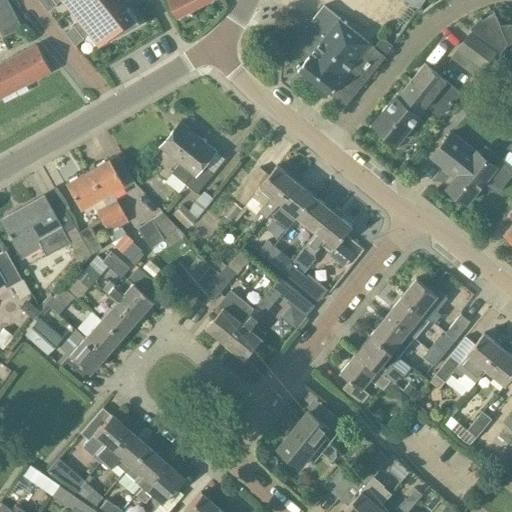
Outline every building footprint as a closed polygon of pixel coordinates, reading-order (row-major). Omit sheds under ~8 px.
[(0,14),(13,8),(8,0),(4,0),(0,2),(0,14)] [(48,10),(57,3),(54,0),(48,0),(43,4),(48,10)] [(83,0),(74,8),(87,24),(118,0),(83,0)] [(119,0),(118,0),(87,24),(102,42),(113,33),(115,36),(141,22),(128,6),(125,8),(119,0)] [(171,0),(180,16),(181,15),(181,14),(206,0),(171,0)] [(324,5),(283,55),(345,105),(386,55),(394,45),(382,37),(375,46),(324,5)] [(0,26),(18,17),(13,8),(0,14),(0,26)] [(471,26),(470,27),(503,53),(503,52),(501,50),(507,43),(508,45),(509,44),(509,43),(501,25),(495,8),(494,9),(494,12),(483,18),(481,16),(482,19),(473,29),(471,26)] [(23,27),(18,17),(0,26),(0,28),(5,37),(23,27)] [(511,23),(501,25),(509,43),(511,42),(511,23)] [(65,32),(70,38),(79,31),(74,25),(65,32)] [(75,44),(84,37),(79,31),(70,38),(75,44)] [(470,32),(458,48),(484,69),(497,52),(470,32)] [(12,57),(26,83),(51,70),(38,44),(12,57)] [(12,57),(0,63),(0,92),(2,96),(26,83),(12,57)] [(425,62),(413,78),(375,125),(397,143),(430,102),(444,114),(461,92),(425,62)] [(204,164),(215,150),(181,122),(162,145),(181,161),(173,171),(186,181),(185,182),(197,192),(214,172),(204,164)] [(452,131),(432,156),(457,176),(448,187),(467,203),(484,181),(497,192),(511,173),(511,166),(503,158),(497,165),(480,151),(477,149),(475,150),(452,131)] [(108,158),(86,170),(118,226),(128,220),(111,189),(122,183),(108,158)] [(260,166),(236,197),(246,205),(255,194),(266,202),(259,210),(267,217),(273,210),(280,201),(279,200),(296,179),(277,164),(270,174),(260,166)] [(108,232),(118,226),(86,170),(65,183),(79,207),(90,201),(108,232)] [(315,194),(296,179),(279,200),(280,201),(298,216),(315,194)] [(207,192),(191,212),(197,217),(213,197),(207,192)] [(333,210),(315,194),(298,216),(316,230),(333,210)] [(43,195),(0,219),(21,257),(41,246),(45,254),(68,241),(81,264),(90,253),(78,231),(75,226),(64,232),(51,208),(43,195)] [(226,215),(218,224),(224,229),(231,219),(232,220),(242,208),(235,202),(225,214),(226,215)] [(182,204),(173,213),(186,227),(196,218),(182,204)] [(316,230),(295,256),(296,257),(308,266),(316,256),(315,253),(323,243),(332,251),(330,253),(345,266),(355,253),(340,241),(353,225),(333,210),(316,230)] [(161,211),(137,227),(150,247),(164,238),(168,245),(183,236),(161,211)] [(89,225),(78,231),(90,253),(101,248),(89,225)] [(117,228),(111,232),(115,239),(121,235),(117,228)] [(268,240),(259,251),(265,256),(274,245),(268,240)] [(274,245),(265,256),(272,261),(280,250),(274,245)] [(5,287),(21,279),(5,249),(0,251),(0,282),(3,281),(5,287)] [(102,260),(102,261),(107,265),(120,277),(129,266),(111,250),(102,260)] [(296,257),(284,272),(302,287),(310,277),(307,275),(303,272),(308,266),(296,257)] [(88,264),(82,271),(93,281),(99,274),(88,264)] [(227,265),(220,274),(205,291),(215,299),(237,273),(227,265)] [(211,266),(196,283),(205,291),(220,274),(211,266)] [(82,271),(76,278),(87,287),(93,281),(82,271)] [(280,276),(272,286),(281,293),(288,299),(291,301),(299,291),(280,276)] [(109,280),(102,289),(115,300),(135,318),(151,299),(143,291),(127,277),(118,287),(109,280)] [(417,277),(401,296),(430,319),(434,322),(441,313),(437,310),(447,297),(440,291),(437,294),(417,277)] [(254,307),(226,342),(245,358),(266,332),(256,324),(265,313),(265,312),(281,293),(272,286),(254,307)] [(207,327),(226,342),(254,307),(231,288),(220,303),(224,306),(207,327)] [(401,296),(386,315),(414,338),(430,319),(401,296)] [(52,297),(46,303),(58,314),(64,307),(52,297)] [(115,300),(100,318),(119,335),(135,318),(115,300)] [(28,301),(21,309),(32,318),(39,311),(28,301)] [(461,313),(446,331),(455,339),(470,321),(461,313)] [(386,315),(371,333),(399,356),(414,338),(386,315)] [(48,326),(38,318),(25,333),(46,352),(54,343),(42,332),(48,326)] [(100,318),(84,336),(104,353),(119,335),(100,318)] [(75,328),(59,347),(68,354),(68,355),(86,370),(88,372),(104,353),(84,336),(75,328)] [(436,374),(430,381),(439,388),(454,370),(461,375),(456,381),(468,390),(486,368),(503,347),(484,332),(475,343),(466,336),(460,343),(451,354),(445,362),(439,369),(435,373),(436,374)] [(371,333),(356,352),(377,369),(378,368),(391,379),(395,382),(401,374),(401,373),(392,366),(399,356),(371,333)] [(440,334),(428,349),(440,358),(452,343),(442,336),(440,334)] [(511,354),(503,347),(486,368),(506,383),(511,375),(511,354)] [(428,349),(423,356),(435,365),(440,358),(428,349)] [(356,352),(341,371),(350,379),(343,387),(362,403),(369,393),(362,387),(370,378),(383,388),(391,379),(378,368),(377,369),(356,352)] [(409,383),(403,389),(415,399),(420,392),(409,383)] [(401,392),(397,396),(398,404),(402,408),(409,399),(401,392)] [(102,460),(129,429),(110,413),(110,414),(102,407),(80,432),(88,439),(83,445),(102,460)] [(310,410),(295,428),(323,451),(322,452),(332,460),(336,455),(336,448),(329,443),(345,423),(330,410),(322,420),(310,410)] [(482,411),(467,429),(473,434),(477,437),(492,418),(482,411)] [(511,416),(499,434),(511,444),(511,416)] [(322,452),(323,451),(295,428),(279,448),(300,465),(308,454),(315,460),(322,452)] [(115,462),(125,471),(147,444),(129,429),(102,460),(110,468),(115,462)] [(125,471),(142,486),(165,460),(147,444),(125,471)] [(358,477),(366,484),(369,480),(389,458),(380,451),(358,477)] [(165,460),(142,486),(136,494),(144,501),(151,493),(161,502),(183,476),(165,460)] [(28,464),(22,474),(51,494),(57,484),(28,464)] [(346,470),(340,465),(324,485),(339,498),(356,478),(346,470)] [(373,511),(379,505),(390,493),(380,485),(378,488),(369,480),(366,484),(344,510),(343,511),(373,511)] [(84,481),(76,491),(94,504),(101,496),(84,481)] [(57,484),(51,494),(68,506),(72,508),(73,506),(78,499),(57,484)] [(386,511),(379,505),(373,511),(406,511),(423,494),(416,487),(407,498),(406,497),(392,511),(386,511)] [(214,511),(219,508),(200,491),(183,511),(214,511)] [(97,511),(78,499),(73,506),(81,511),(97,511)] [(106,499),(99,507),(106,511),(119,511),(121,510),(106,499)] [(1,502),(0,503),(0,511),(28,511),(27,511),(26,511),(9,511),(12,509),(1,502)]
